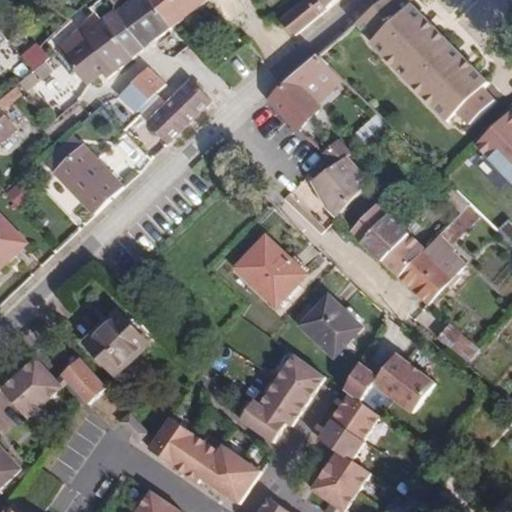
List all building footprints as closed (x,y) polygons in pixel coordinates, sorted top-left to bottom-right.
[(93,0),(84,8),(89,14),(129,64),(143,52),(146,50),(119,15),(107,0),(93,0)] [(138,0),(119,15),(146,50),(172,30),(148,0),(138,0)] [(148,0),(172,30),(174,28),(211,0),(148,0)] [(307,0),(308,1),(321,16),(340,0),(307,0)] [(413,6),(406,0),(387,0),(358,24),(376,42),(374,43),(451,123),(453,121),(465,133),(498,101),(486,89),(491,84),(414,5),(413,6)] [(511,0),(440,0),(450,10),(461,0),(475,0),(481,6),(487,0),(502,0),(511,9),(511,8),(511,0)] [(295,37),(321,16),(308,1),(283,22),(295,37)] [(129,64),(89,14),(78,23),(83,28),(80,31),(81,32),(60,51),(89,85),(104,73),(110,81),(129,64)] [(0,73),(21,56),(0,31),(0,73)] [(344,80),(318,55),(270,99),(300,130),(321,110),(318,107),(344,80)] [(56,105),(78,87),(61,66),(38,84),(56,105)] [(213,102),(193,82),(170,106),(161,97),(142,115),(170,144),(213,102)] [(370,141),(384,121),(374,114),(360,134),(370,141)] [(511,115),(480,146),(511,179),(511,115)] [(126,188),(86,146),(57,174),(97,216),(126,188)] [(336,166),(343,158),(333,148),(325,156),(336,166)] [(359,174),(343,158),(336,166),(317,180),(315,182),(329,208),(339,218),(363,193),(352,182),(359,174)] [(389,218),(363,193),(339,218),(401,277),(423,248),(406,232),(392,218),(391,217),(389,218)] [(327,231),(289,195),(285,199),(322,235),(327,231)] [(462,195),(436,230),(448,241),(473,206),(462,195)] [(414,224),(400,210),(392,218),(406,232),(414,224)] [(0,273),(30,245),(2,215),(0,217),(0,273)] [(511,241),(511,220),(510,218),(499,229),(511,241)] [(436,230),(423,248),(401,277),(431,305),(464,261),(450,248),(452,245),(448,241),(436,230)] [(308,276),(268,238),(238,269),(278,307),(308,276)] [(365,328),(331,296),(302,326),(336,358),(365,328)] [(152,345),(121,312),(87,344),(118,377),(152,345)] [(480,351),(453,328),(442,342),(469,365),(480,351)] [(369,370),(362,363),(346,391),(351,395),(362,403),(375,385),(415,413),(437,383),(397,355),(380,379),(369,370)] [(293,427),(328,379),(297,356),(262,405),(257,401),(244,419),(276,443),(289,425),(293,427)] [(110,391),(83,360),(64,376),(73,386),(91,406),(110,391)] [(40,361),(4,392),(32,422),(67,391),(58,381),(40,361)] [(73,386),(64,376),(58,381),(67,391),(73,386)] [(362,403),(351,395),(320,439),(338,453),(311,490),(329,504),(323,511),(343,511),(370,476),(351,461),(382,418),(362,403)] [(150,435),(132,415),(122,425),(139,445),(150,435)] [(241,506),(264,473),(247,461),(228,447),(224,452),(175,416),(151,450),(201,485),(205,480),(241,506)] [(0,491),(23,471),(0,445),(0,491)] [(44,511),(60,489),(36,472),(8,511),(44,511)] [(152,487),(134,511),(182,511),(184,510),(152,487)] [(435,511),(439,509),(420,490),(401,509),(404,511),(435,511)] [(292,511),(272,498),(261,511),(292,511)]
